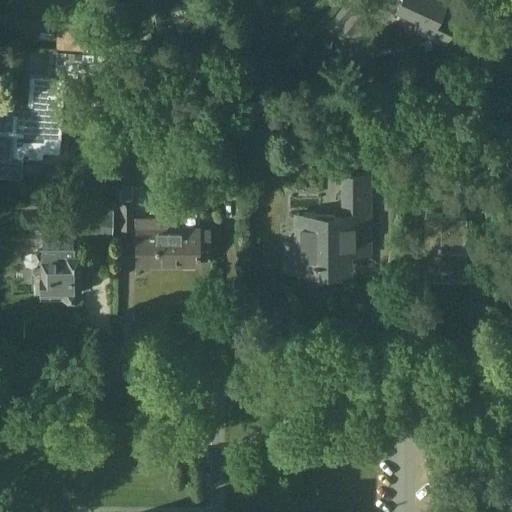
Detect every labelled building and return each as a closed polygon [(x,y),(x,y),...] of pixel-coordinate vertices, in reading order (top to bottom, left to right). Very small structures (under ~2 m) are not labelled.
[(368,15),(349,0),(345,0),(331,18),(351,35),(368,15)] [(395,7),(397,8),(419,19),(414,29),(444,42),(455,18),(440,11),(445,0),(379,0),(373,8),(385,18),(395,7)] [(201,8),(173,13),(177,32),(205,27),(201,8)] [(511,21),(493,16),(481,49),(499,56),(508,35),(511,35),(511,21)] [(88,28),(57,26),(55,48),(87,50),(88,28)] [(78,53),(76,77),(115,80),(116,56),(78,53)] [(467,55),(459,84),(479,89),(485,68),(477,65),(479,58),(467,55)] [(59,153),(64,76),(54,76),(29,74),(27,106),(34,106),(34,114),(13,113),(14,104),(0,103),(0,177),(22,179),(23,157),(42,158),(43,152),(59,153)] [(485,164),(483,189),(498,190),(500,166),(485,164)] [(222,167),(222,171),(222,190),(237,190),(237,167),(222,167)] [(349,246),(369,246),(369,176),(344,176),(344,217),(317,217),(317,214),(297,214),(297,245),(286,245),(286,271),(317,270),(317,268),(349,268),(349,246)] [(209,249),(209,242),(209,226),(172,226),(172,217),(133,218),(133,203),(120,203),(119,228),(137,228),(137,264),(199,263),(199,249),(209,249)] [(61,206),(59,230),(110,233),(111,209),(61,206)] [(481,213),(425,213),(425,269),(465,269),(465,238),(481,238),(481,213)] [(73,241),(42,241),(42,251),(41,252),(41,268),(33,269),(33,285),(42,285),(42,287),(62,286),(62,287),(63,287),(68,291),(68,292),(75,292),(75,291),(80,287),(80,248),(73,248),(73,241)]
